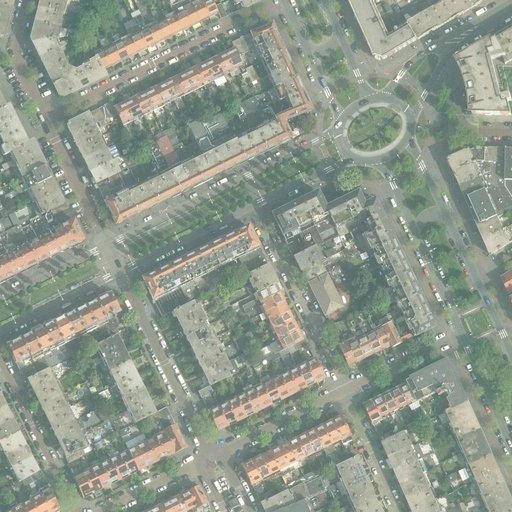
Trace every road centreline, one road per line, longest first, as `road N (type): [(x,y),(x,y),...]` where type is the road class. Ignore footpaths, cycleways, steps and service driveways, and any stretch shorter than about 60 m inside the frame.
road 1 (residential): [(44,118),(284,0)]
road 2 (residential): [(337,130),(107,244)]
road 3 (residential): [(345,390),(257,203)]
road 4 (residential): [(208,457),(119,271)]
road 5 (residential): [(75,511),(0,362)]
road 6 (residential): [(119,271),(257,203)]
road 7 (residential): [(208,457),(345,390)]
road 8 (residential): [(107,244),(44,118)]
road 9 (residential): [(0,331),(119,271)]
road 10 (residential): [(398,511),(345,390)]
road 11 (residential): [(345,390),(460,331)]
road 12 (tertiary): [(460,331),(511,449)]
road 13 (residential): [(44,118),(13,53),(26,0)]
road 14 (residential): [(100,511),(208,457)]
road 15 (residential): [(445,61),(463,130),(511,131)]
